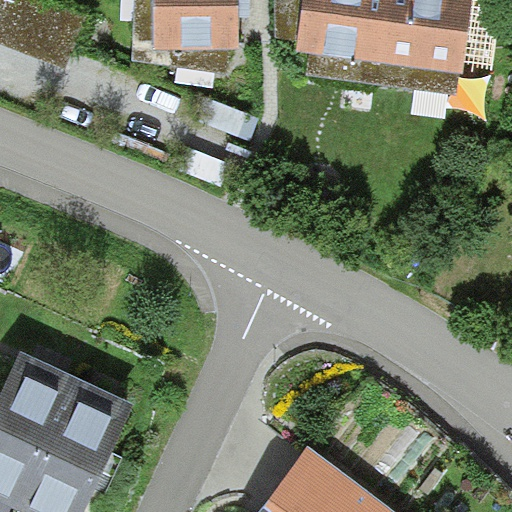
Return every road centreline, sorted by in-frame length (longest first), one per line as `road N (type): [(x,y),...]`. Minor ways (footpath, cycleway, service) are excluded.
road 1 (tertiary): [(281,254),(0,143)]
road 2 (residential): [(281,254),(169,511)]
road 3 (tertiary): [(511,407),(281,254)]
